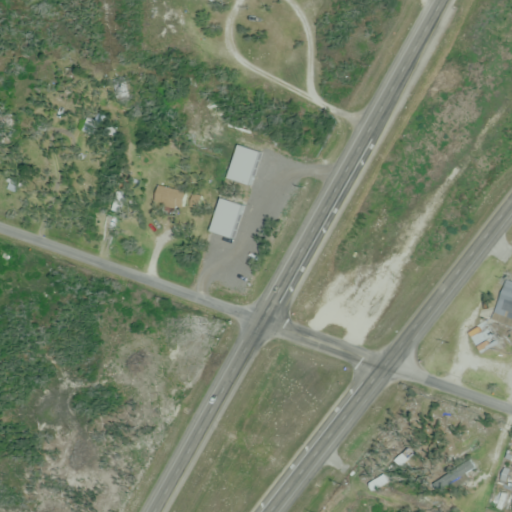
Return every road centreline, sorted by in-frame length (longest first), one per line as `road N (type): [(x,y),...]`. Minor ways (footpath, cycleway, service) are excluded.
road 1 (trunk): [(440,0),(152,511)]
road 2 (residential): [(0,228),(384,366)]
road 3 (trunk): [(269,511),(511,201)]
road 4 (residential): [(511,410),(384,366)]
